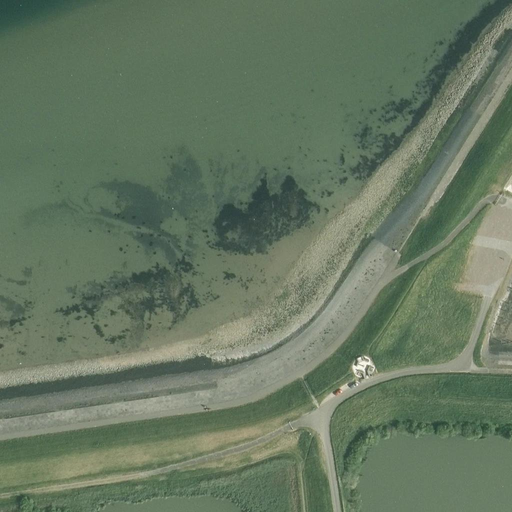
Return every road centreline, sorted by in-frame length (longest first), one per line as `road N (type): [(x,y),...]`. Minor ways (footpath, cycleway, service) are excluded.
road 1 (unclassified): [(320,413),(378,380),(464,369),(511,252)]
road 2 (unclassified): [(141,474),(238,449),(320,413)]
road 3 (track): [(0,496),(141,474)]
